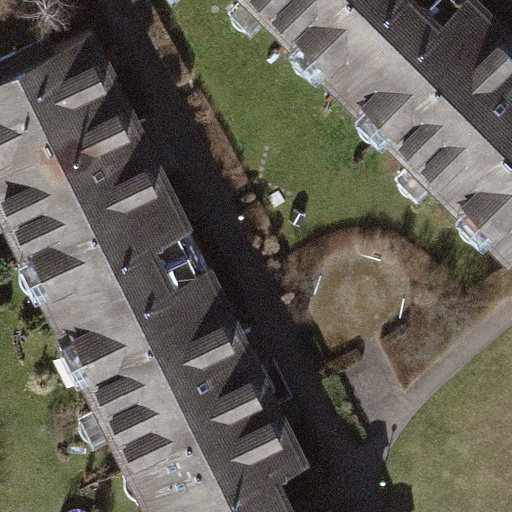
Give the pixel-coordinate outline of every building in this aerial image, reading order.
[(254,0),(332,77),(407,0),(254,0)] [(511,254),(511,25),(486,0),(407,0),(332,77),(511,254)] [(101,44),(0,92),(0,207),(64,337),(210,266),(101,44)] [(210,266),(64,337),(149,511),(228,511),(294,480),(311,471),(210,266)] [(294,480),(228,511),(310,511),(307,506),(294,480)]
